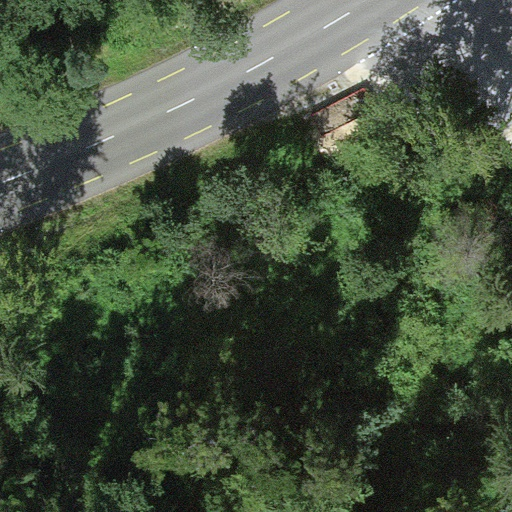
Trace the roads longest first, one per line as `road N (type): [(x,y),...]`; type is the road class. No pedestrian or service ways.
road 1 (secondary): [(0,186),(270,62),(367,0)]
road 2 (track): [(511,27),(480,55),(270,62)]
road 3 (track): [(388,511),(511,476)]
